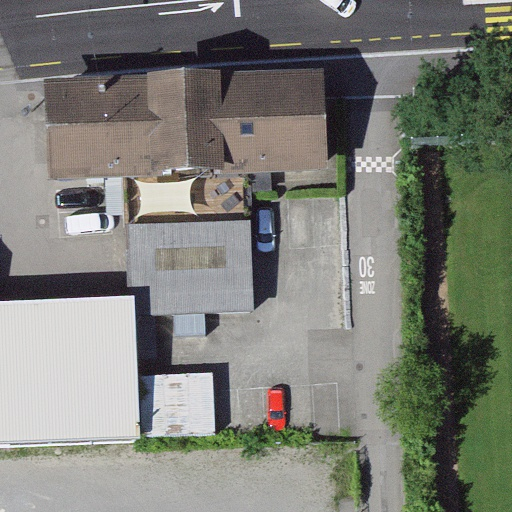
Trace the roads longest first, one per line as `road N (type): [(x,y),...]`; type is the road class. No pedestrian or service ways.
road 1 (residential): [(383,511),(369,76),(327,0)]
road 2 (primary): [(277,0),(0,25)]
